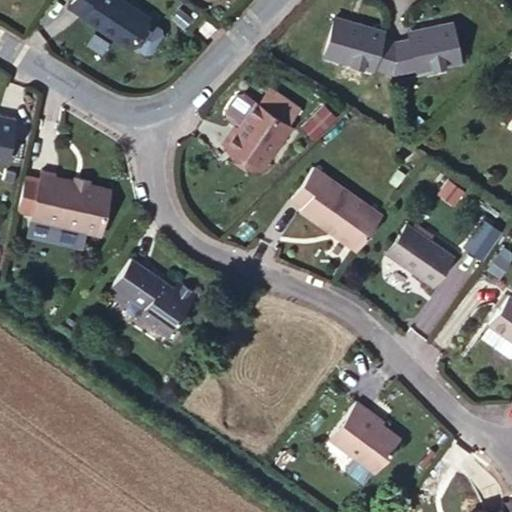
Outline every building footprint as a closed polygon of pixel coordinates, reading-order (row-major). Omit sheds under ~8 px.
[(128,9),(114,0),(46,0),(47,0),(108,40),(109,38),(124,48),(129,46),(143,26),(141,21),(127,11),(128,9)] [(164,20),(171,10),(158,0),(151,11),(164,20)] [(300,53),(344,70),(345,64),(365,71),(393,68),(393,73),(434,69),(428,28),(386,34),(385,41),(359,36),(359,31),(313,13),(300,53)] [(243,67),(229,85),(259,110),(270,91),(243,67)] [(259,110),(229,85),(226,83),(192,127),(228,154),(261,112),(259,110)] [(511,98),(501,109),(511,120),(511,98)] [(313,140),(335,116),(321,103),(298,127),(313,140)] [(0,112),(0,162),(2,163),(15,116),(1,111),(0,112)] [(292,205),(349,251),(376,216),(309,163),(287,191),(296,200),(292,205)] [(29,210),(100,228),(106,190),(51,177),(51,172),(37,169),(29,210)] [(465,246),(485,254),(497,227),(477,218),(465,246)] [(389,251),(429,285),(452,257),(413,224),(389,251)] [(132,320),(163,343),(194,302),(176,287),(169,293),(131,262),(103,296),(117,310),(126,303),(134,312),(132,320)] [(482,321),(511,344),(511,294),(506,290),(482,321)] [(325,434),(373,471),(397,440),(366,416),(370,412),(353,398),(325,434)] [(428,506),(447,468),(431,460),(413,499),(428,506)]
